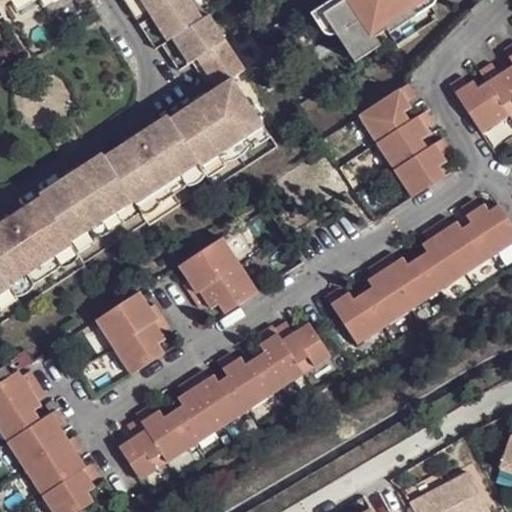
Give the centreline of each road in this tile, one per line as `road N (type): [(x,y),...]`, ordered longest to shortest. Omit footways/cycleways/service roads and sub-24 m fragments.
road 1 (unknown): [(507,0),(447,64),(443,83),(470,162),(452,199),(83,428)]
road 2 (residential): [(303,511),(511,400)]
